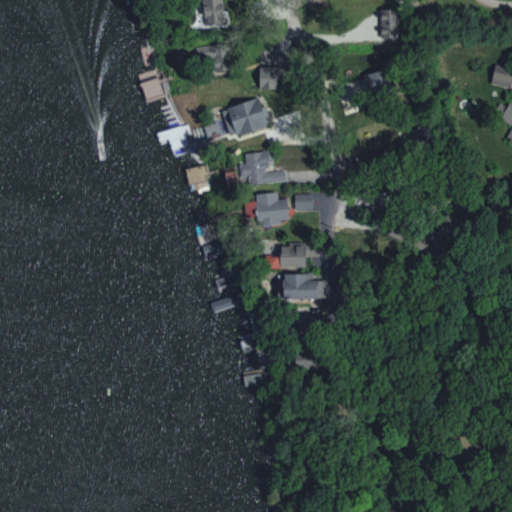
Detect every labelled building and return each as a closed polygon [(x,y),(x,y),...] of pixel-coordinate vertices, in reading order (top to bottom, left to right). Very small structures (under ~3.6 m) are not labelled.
[(200,0),(202,25),(222,24),(220,0),(200,0)] [(489,83),(509,87),(511,70),(493,66),(489,83)] [(275,67),(257,67),(257,88),(274,88),(275,67)] [(258,99),(220,108),(226,136),(264,127),(258,99)] [(511,102),(509,101),(506,106),(498,102),(492,114),(511,123),(511,124),(505,138),(511,141),(511,102)] [(265,171),(263,151),(243,153),(244,164),(234,165),(235,176),(246,175),(246,183),(285,180),(284,169),(265,171)] [(188,187),(207,184),(204,164),(185,168),(188,187)] [(256,223),(287,221),(285,198),(276,199),(276,190),(253,192),(256,223)] [(310,192),(292,192),(293,208),(311,208),(310,192)] [(243,200),(243,218),(254,217),(253,200),(243,200)] [(277,265),(303,266),(304,244),(278,244),(277,265)] [(263,247),(265,267),(277,267),(276,246),(263,247)] [(303,271),(280,272),(281,298),(315,296),(314,278),(303,279),(303,271)]
